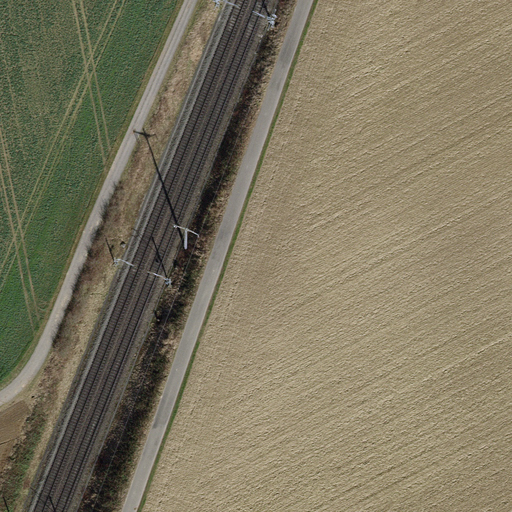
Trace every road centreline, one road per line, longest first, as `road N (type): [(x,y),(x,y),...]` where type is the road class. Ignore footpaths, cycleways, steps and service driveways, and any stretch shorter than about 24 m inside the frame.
road 1 (unclassified): [(306,0),(129,511)]
road 2 (track): [(190,0),(44,353),(26,383),(0,401)]
